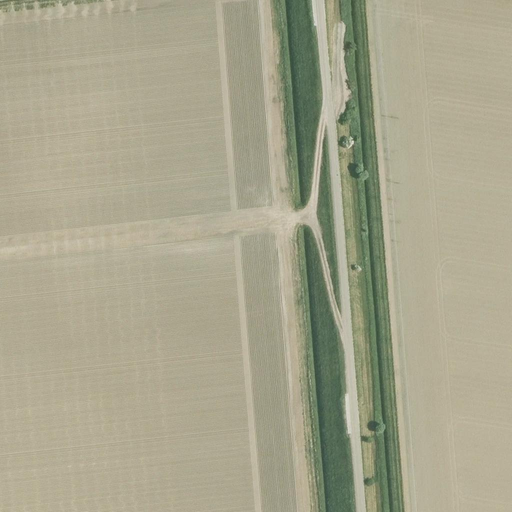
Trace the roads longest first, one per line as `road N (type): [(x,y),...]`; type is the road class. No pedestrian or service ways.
road 1 (unclassified): [(359,511),(317,0)]
road 2 (track): [(0,250),(311,217)]
road 3 (track): [(346,350),(311,217),(326,100)]
